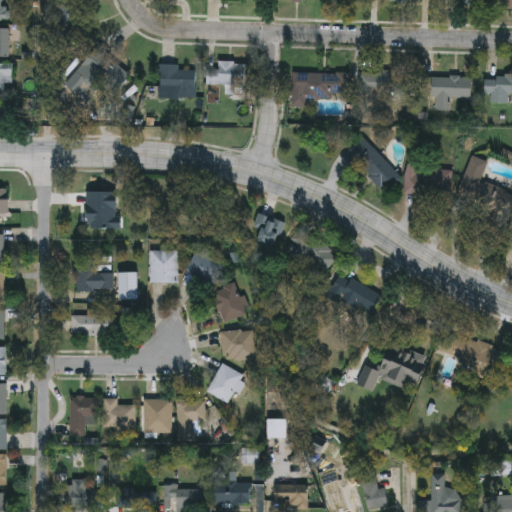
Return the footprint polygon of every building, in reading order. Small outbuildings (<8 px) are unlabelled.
[(0,0),(2,0),(2,7),(8,7),(8,19),(0,19),(0,0)] [(0,29),(9,29),(9,57),(0,57),(0,29)] [(225,84),(207,84),(207,69),(218,69),(218,61),(245,62),(245,94),(225,93),(225,84)] [(65,82),(86,62),(99,75),(79,95),(65,82)] [(12,82),(4,82),(4,94),(0,94),(0,64),(12,64),(12,82)] [(180,64),(180,70),(197,70),(197,98),(160,98),(160,64),(180,64)] [(385,98),(360,98),(360,71),(405,71),(405,91),(385,91),(385,98)] [(351,73),(351,98),(296,98),(296,72),(351,73)] [(485,94),(485,74),(511,74),(511,94),(511,103),(492,102),(492,94),(485,94)] [(421,76),(472,77),(471,96),(451,96),(450,109),(429,109),(429,97),(421,97),(421,76)] [(366,135),(402,181),(385,193),(350,148),(366,135)] [(511,191),(511,197),(506,215),(457,196),(473,155),(489,161),(482,180),(511,191)] [(453,171),(452,196),(405,194),(407,164),(420,164),(419,170),(453,171)] [(0,190),(9,190),(9,215),(0,215),(0,190)] [(106,215),(103,215),(103,233),(86,233),(86,194),(106,194),(106,215)] [(275,252),(258,246),(264,229),(256,226),(259,215),(285,223),(275,252)] [(339,259),(323,277),(300,257),(315,239),(339,259)] [(179,251),(179,284),(151,284),(151,251),(179,251)] [(187,273),(196,252),(223,265),(214,285),(187,273)] [(114,292),(76,292),(76,265),(94,265),(94,274),(114,274),(114,292)] [(138,302),(119,302),(119,274),(138,274),(138,302)] [(341,274),(384,297),(373,318),(330,295),(341,274)] [(213,296),(238,284),(252,313),(227,325),(213,296)] [(88,317),(88,311),(100,311),(100,317),(116,317),(116,337),(73,337),(73,317),(88,317)] [(256,361),(223,361),(223,332),(256,332),(256,361)] [(465,369),(466,356),(445,355),(446,341),(500,345),(498,371),(465,369)] [(0,376),(8,377),(8,350),(0,349),(0,376)] [(359,386),(367,365),(382,371),(386,359),(397,363),(402,349),(429,359),(416,395),(380,381),(375,392),(359,386)] [(248,379),(239,395),(236,394),(230,405),(208,392),(223,365),(248,379)] [(70,437),(70,399),(98,399),(98,427),(87,427),(87,437),(70,437)] [(119,407),(136,407),(137,431),(105,431),(105,400),(119,400),(119,407)] [(144,433),(144,401),(172,401),(172,433),(144,433)] [(179,442),(178,401),(205,401),(206,422),(195,422),(195,441),(179,442)] [(0,420),(0,451),(8,451),(8,421),(0,420)] [(268,439),(268,420),(287,420),(287,439),(268,439)] [(260,464),(243,464),(243,449),(260,449),(260,464)] [(0,486),(8,487),(8,457),(0,456),(0,486)] [(251,483),(251,506),(216,506),(216,482),(228,482),(228,473),(237,473),(237,483),(251,483)] [(462,511),(430,511),(430,475),(447,475),(447,498),(462,498),(462,511)] [(356,510),(349,511),(330,511),(323,486),(341,481),(345,498),(352,496),(356,510)] [(387,508),(366,508),(366,484),(387,484),(387,508)] [(309,486),(309,507),(273,507),(273,486),(309,486)] [(105,490),(105,508),(61,508),(61,490),(105,490)] [(176,508),(176,490),(204,490),(204,508),(176,508)] [(117,510),(117,492),(158,492),(158,510),(117,510)] [(511,498),(511,511),(485,511),(485,498),(511,498)]
